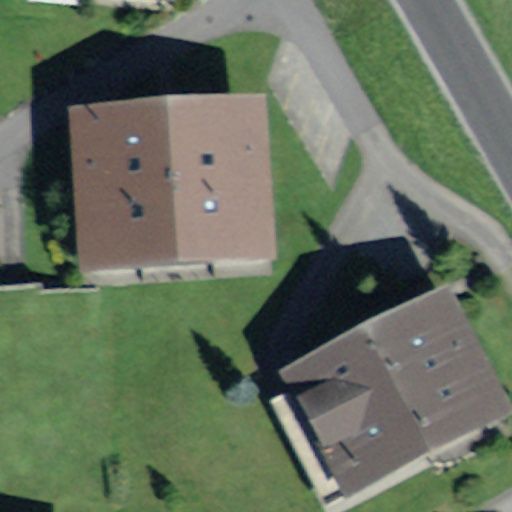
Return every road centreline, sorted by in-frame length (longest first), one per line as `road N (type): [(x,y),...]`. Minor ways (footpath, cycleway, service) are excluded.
road 1 (residential): [(294,0),(390,175),(495,237),(511,267)]
road 2 (tertiary): [(428,0),(511,146)]
